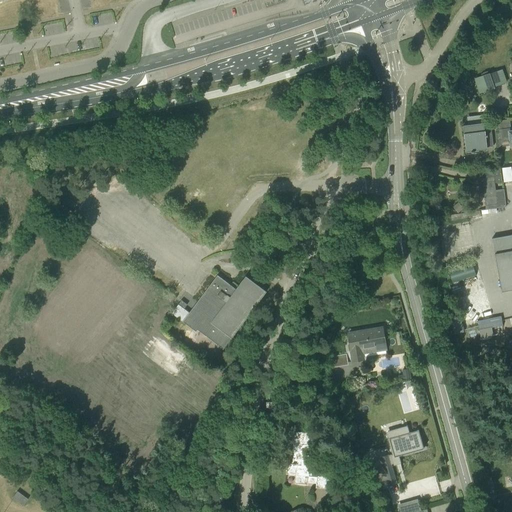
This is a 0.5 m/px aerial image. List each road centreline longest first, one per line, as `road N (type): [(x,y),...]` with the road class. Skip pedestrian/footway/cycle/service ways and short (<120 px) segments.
road 1 (unclassified): [(239,511),(265,353),(320,215),(337,189),(393,184)]
road 2 (primary): [(0,115),(165,86),(359,27)]
road 3 (primary): [(351,4),(180,60),(0,101)]
road 4 (tertiary): [(473,511),(400,245)]
road 5 (residential): [(0,87),(108,64),(138,12),(164,0)]
road 6 (residential): [(391,82),(427,66),(480,0)]
